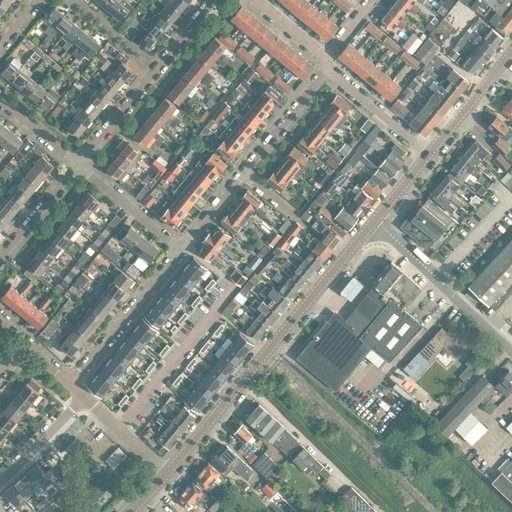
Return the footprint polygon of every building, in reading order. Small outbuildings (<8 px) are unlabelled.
[(107,0),(103,5),(112,13),(120,3),(122,0),(107,0)] [(122,0),(120,3),(112,13),(121,21),(133,7),(127,2),(129,0),(122,0)] [(166,5),(162,11),(161,11),(173,21),(177,16),(176,14),(179,11),(180,12),(169,2),(167,0),(164,0),(163,3),(166,5)] [(169,1),(169,2),(180,12),(188,2),(185,0),(172,0),(171,3),(169,1)] [(285,0),(284,2),(293,10),(300,0),(285,0)] [(300,0),(293,10),(301,17),(312,5),(305,0),(300,0)] [(323,0),(317,7),(322,11),(327,4),(323,0)] [(402,0),(397,0),(393,5),(404,14),(408,9),(414,14),(416,11),(402,0)] [(402,0),(416,11),(420,14),(420,13),(424,16),(426,12),(419,7),(418,8),(413,3),(415,0),(402,0)] [(452,0),(439,0),(438,2),(446,8),(453,0),(452,0)] [(506,35),(511,28),(511,0),(462,0),(475,10),(475,9),(494,25),(494,26),(506,35)] [(345,1),(340,7),(347,13),(352,7),(345,1)] [(154,20),(165,30),(173,21),(161,11),(162,11),(153,4),(150,7),(160,16),(156,21),(154,20)] [(301,17),(310,25),(321,12),(312,5),(301,17)] [(393,5),(387,13),(404,26),(406,23),(401,18),(404,14),(393,5)] [(231,18),(240,26),(250,13),(241,6),(231,18)] [(44,31),(48,34),(55,25),(64,15),(55,7),(46,17),(52,22),(44,31)] [(310,25),(319,32),(329,20),(321,12),(310,25)] [(145,13),(142,17),(148,21),(151,17),(145,13)] [(240,26),(249,33),(259,21),(250,13),(240,26)] [(404,26),(387,13),(381,21),(392,29),(396,25),(401,29),(404,26)] [(60,28),(65,33),(73,22),(64,15),(55,25),(48,34),(45,39),(49,42),(60,28)] [(434,16),(430,21),(434,25),(438,20),(434,16)] [(151,24),(146,29),(146,30),(158,39),(162,34),(160,33),(164,29),(165,30),(154,20),(151,17),(148,21),(151,24)] [(471,27),(475,30),(482,21),(479,18),(471,27)] [(126,19),(120,26),(124,30),(130,24),(130,23),(126,19)] [(146,30),(146,29),(135,19),(132,23),(140,30),(132,39),(137,44),(140,41),(150,49),(158,39),(146,30)] [(436,27),(433,31),(445,41),(455,29),(443,19),(442,19),(436,27)] [(329,20),(319,32),(328,39),(338,27),(329,20)] [(249,33),(258,41),(268,28),(259,21),(249,33)] [(429,21),(424,26),(430,31),(434,25),(430,21),(429,21)] [(67,49),(74,40),(82,30),(73,22),(65,33),(61,37),(67,41),(63,46),(67,49)] [(365,27),(372,33),(376,27),(369,22),(365,27)] [(376,27),(372,33),(378,39),(383,33),(376,27)] [(258,41),(267,48),(277,36),(268,28),(258,41)] [(492,28),(484,37),(497,47),(504,38),(492,28)] [(74,40),(83,48),(92,37),(82,30),(74,40)] [(467,30),(463,35),(468,39),(472,34),(467,30)] [(430,35),(428,38),(439,48),(445,41),(433,31),(433,32),(430,35)] [(218,37),(225,43),(230,38),(223,32),(218,37)] [(412,53),(422,40),(419,38),(412,33),(402,46),(412,53)] [(468,39),(463,35),(456,44),(461,48),(468,39)] [(382,42),(389,48),(394,42),(387,36),(382,42)] [(80,51),(76,57),(80,60),(84,55),(89,59),(101,45),(92,37),(83,48),(80,51)] [(215,37),(207,47),(218,56),(226,46),(215,37)] [(268,49),(277,57),(287,44),(278,37),(268,49)] [(484,37),(477,46),(489,56),(497,47),(484,37)] [(22,41),(25,44),(31,49),(34,45),(28,40),(25,38),(22,41)] [(230,38),(225,43),(232,49),(237,44),(230,38)] [(425,64),(428,61),(434,53),(439,47),(428,38),(414,55),(425,64)] [(394,42),(389,48),(396,54),(401,48),(394,42)] [(338,55),(347,63),(357,51),(348,43),(338,55)] [(277,57),(286,64),(296,52),(287,44),(277,57)] [(477,46),(470,55),(482,65),(489,56),(477,46)] [(207,47),(199,56),(210,65),(218,56),(207,47)] [(236,52),(243,58),(248,52),(241,47),(236,52)] [(34,51),(40,56),(43,53),(37,48),(34,51)] [(72,54),(76,57),(80,51),(76,48),(72,54)] [(452,48),(447,54),(454,60),(459,54),(452,48)] [(347,63),(356,70),(366,58),(357,51),(347,63)] [(400,57),(407,63),(412,57),(405,51),(400,57)] [(117,68),(112,64),(109,68),(124,80),(132,70),(124,64),(128,59),(119,52),(115,56),(122,62),(117,68)] [(248,52),(243,58),(250,64),(254,58),(248,52)] [(292,75),(293,74),(305,59),(296,52),(286,64),(291,68),(289,72),(292,75)] [(107,66),(109,68),(112,64),(99,53),(96,57),(104,63),(103,64),(106,67),(107,66)] [(428,61),(431,64),(432,65),(438,57),(434,53),(428,61)] [(44,59),(50,64),(53,60),(47,55),(44,59)] [(482,65),(470,55),(465,61),(460,57),(456,61),(461,65),(462,64),(475,74),(482,65)] [(202,75),(206,78),(210,74),(206,71),(210,65),(199,56),(191,66),(202,75)] [(412,57),(407,63),(414,68),(419,63),(412,57)] [(356,70),(365,78),(375,65),(366,58),(356,70)] [(293,74),(296,77),(298,74),(304,79),(314,67),(305,59),(293,74)] [(1,72),(10,80),(20,69),(10,61),(1,72)] [(431,64),(428,61),(422,68),(425,71),(431,64)] [(53,67),(59,71),(62,68),(56,63),(53,67)] [(256,68),(263,74),(267,69),(260,63),(256,68)] [(20,88),(29,76),(33,72),(23,64),(20,69),(10,80),(20,88)] [(365,78),(373,85),(384,73),(375,65),(365,78)] [(191,66),(184,76),(194,84),(202,75),(191,66)] [(109,74),(105,79),(117,89),(121,84),(119,83),(122,79),(124,80),(109,68),(106,72),(109,74)] [(244,78),(249,82),(257,72),(252,68),(244,78)] [(267,69),(263,74),(270,80),(274,74),(267,69)] [(453,69),(447,77),(462,90),(469,82),(453,69)] [(62,74),(68,79),(71,75),(65,70),(62,74)] [(93,76),(98,81),(102,77),(96,73),(93,76)] [(373,85),(382,92),(393,80),(384,73),(373,85)] [(20,88),(29,95),(39,84),(29,76),(20,88)] [(184,76),(176,85),(187,94),(194,84),(184,76)] [(103,85),(99,90),(109,98),(117,89),(105,79),(102,77),(98,81),(103,85)] [(273,83),(280,89),(285,83),(278,77),(273,83)] [(393,80),(382,92),(391,100),(401,87),(396,83),(398,80),(395,77),(393,80)] [(447,77),(440,84),(456,97),(462,90),(447,77)] [(81,82),(86,86),(91,90),(94,86),(84,78),(81,82)] [(249,82),(244,78),(241,82),(251,90),(255,86),(249,82)] [(408,85),(414,89),(418,83),(413,79),(408,85)] [(285,83),(280,89),(287,94),(292,89),(285,83)] [(29,95),(39,103),(48,92),(39,84),(29,95)] [(437,89),(434,92),(450,105),(456,97),(440,84),(437,89)] [(187,94),(176,85),(168,95),(179,104),(187,94)] [(260,87),(257,90),(274,103),(275,104),(282,96),(269,85),(264,90),(260,87)] [(90,98),(91,99),(101,108),(106,102),(104,101),(107,97),(109,99),(109,98),(99,90),(97,89),(90,98)] [(236,89),(231,94),(235,98),(240,92),(236,89)] [(259,97),(255,101),(268,112),(273,106),(273,105),(274,103),(257,90),(255,93),(259,97)] [(78,95),(83,99),(87,95),(81,91),(78,95)] [(48,92),(39,103),(48,111),(57,99),(48,92)] [(406,95),(402,92),(398,98),(403,102),(407,96),(406,95)] [(434,92),(427,101),(443,114),(450,105),(434,92)] [(235,98),(231,94),(226,100),(230,103),(235,98)] [(330,103),(331,104),(345,116),(349,112),(346,110),(350,105),(337,95),(330,103)] [(157,107),(172,120),(175,116),(171,112),(176,106),(165,98),(157,107)] [(91,99),(84,109),(92,116),(94,117),(101,108),(91,99)] [(70,104),(76,108),(79,104),(74,100),(70,104)] [(390,107),(402,118),(409,110),(396,100),(390,107)] [(247,102),(244,106),(261,119),(263,117),(263,118),(268,112),(255,101),(251,106),(247,102)] [(427,101),(421,108),(437,121),(443,114),(427,101)] [(511,103),(508,101),(501,110),(511,119),(511,103)] [(230,106),(224,102),(218,109),(218,110),(224,114),(230,106)] [(329,105),(324,111),(336,122),(340,117),(342,120),(345,116),(331,104),(329,105)] [(52,112),(56,116),(62,108),(58,105),(52,112)] [(246,113),(242,117),(255,128),(261,121),(260,121),(261,119),(244,106),(242,109),(246,113)] [(76,118),(86,126),(91,121),(89,120),(92,116),(84,109),(82,107),(74,117),(76,118)] [(149,117),(160,126),(165,120),(169,123),(172,120),(157,107),(149,117)] [(421,108),(415,116),(431,129),(437,121),(421,108)] [(63,113),(68,117),(71,114),(66,109),(63,113)] [(224,114),(218,110),(218,109),(212,117),(217,122),(224,114)] [(319,118),(318,120),(332,132),(334,133),(341,125),(336,122),(324,111),(318,117),(319,118)] [(431,129),(415,116),(409,123),(425,136),(431,129)] [(511,128),(509,126),(508,126),(496,116),(492,121),(491,121),(489,123),(489,125),(488,126),(505,141),(510,135),(511,137),(511,128)] [(152,136),(157,139),(160,135),(156,131),(160,126),(149,117),(142,127),(152,136)] [(234,118),(231,122),(248,135),(250,133),(251,133),(255,128),(242,117),(239,122),(234,118)] [(86,126),(76,118),(68,127),(78,136),(86,126)] [(360,128),(362,129),(365,132),(373,122),(368,118),(360,128)] [(315,121),(310,127),(323,138),(326,134),(329,136),(332,132),(318,120),(316,122),(315,121)] [(247,136),(248,135),(231,122),(225,129),(242,143),(248,137),(247,136)] [(0,130),(0,142),(4,145),(14,133),(4,125),(0,130)] [(209,128),(206,125),(202,130),(207,134),(210,129),(209,128)] [(376,125),(364,140),(369,144),(381,130),(376,125)] [(145,145),(152,136),(142,127),(134,136),(145,145)] [(306,134),(304,136),(319,148),(322,144),(320,142),(323,138),(310,127),(305,134),(306,134)] [(225,129),(219,137),(236,151),(237,151),(236,150),(237,148),(238,149),(242,143),(225,129)] [(14,133),(4,145),(13,153),(23,141),(14,133)] [(319,148),(304,136),(304,135),(297,144),(310,154),(313,150),(318,153),(321,149),(319,148)] [(343,141),(344,142),(345,143),(346,143),(352,148),(359,140),(353,135),(347,141),(345,139),(343,141)] [(235,155),(234,155),(234,153),(236,151),(219,137),(211,146),(216,150),(217,149),(230,159),(230,158),(231,159),(235,155)] [(20,148),(17,152),(24,157),(34,145),(27,139),(20,148)] [(492,144),(503,155),(508,149),(498,139),(492,144)] [(369,144),(364,140),(356,150),(361,154),(369,144)] [(476,140),(470,148),(482,158),(485,154),(490,159),(493,155),(476,140)] [(129,142),(121,151),(131,160),(139,151),(129,142)] [(345,143),(339,150),(345,156),(348,152),(352,148),(346,143),(345,143)] [(385,151),(382,154),(398,168),(405,159),(401,156),(405,151),(399,146),(398,146),(395,143),(391,148),(392,149),(388,154),(385,151)] [(188,146),(182,153),(183,154),(187,158),(194,150),(189,146),(188,146)] [(287,156),(288,156),(302,168),(306,165),(303,162),(307,158),(294,147),(287,156)] [(464,155),(479,168),(484,172),(487,168),(479,161),(482,158),(470,148),(464,155)] [(121,151),(114,160),(124,168),(131,160),(121,151)] [(383,186),(385,185),(390,178),(357,151),(348,162),(354,167),(361,159),(375,171),(371,176),(383,186)] [(24,157),(17,152),(14,155),(21,161),(24,157)] [(339,164),(330,157),(324,152),(321,156),(325,160),(324,161),(334,169),(339,164)] [(334,152),(330,157),(339,164),(343,159),(334,152)] [(204,154),(202,158),(218,171),(219,171),(219,172),(226,164),(213,153),(209,158),(204,154)] [(492,159),(499,166),(496,170),(500,174),(509,164),(499,153),(492,159)] [(398,168),(382,154),(381,154),(378,158),(382,161),(378,166),(391,176),(398,168)] [(464,155),(457,162),(469,172),(473,176),(479,168),(464,155)] [(41,156),(34,165),(46,175),(54,166),(41,156)] [(167,162),(159,156),(156,160),(164,166),(167,162)] [(176,162),(181,166),(186,160),(181,156),(176,162)] [(281,164),(293,174),(297,177),(304,170),(302,168),(288,156),(286,158),(286,157),(281,164)] [(195,166),(199,170),(200,169),(213,180),(218,174),(217,173),(218,171),(202,158),(199,161),(195,166)] [(154,159),(150,165),(155,169),(150,175),(156,180),(163,173),(166,169),(155,160),(154,159)] [(124,168),(114,160),(107,169),(121,181),(128,172),(124,168)] [(469,172),(457,162),(451,170),(463,180),(471,186),(474,182),(467,176),(469,172)] [(170,169),(174,173),(179,168),(174,164),(170,169)] [(276,170),(275,172),(290,184),(293,180),(290,178),(293,174),(281,164),(275,170),(276,170)] [(344,164),(340,169),(345,173),(350,168),(344,164)] [(34,165),(26,175),(38,185),(46,175),(34,165)] [(5,167),(2,170),(9,176),(11,172),(5,167)] [(489,171),(497,177),(500,174),(492,167),(489,171)] [(191,170),(189,174),(205,187),(207,185),(208,185),(213,180),(200,169),(199,170),(196,174),(191,170)] [(345,173),(340,169),(331,180),(340,186),(348,176),(345,173)] [(9,176),(2,170),(0,172),(0,174),(6,179),(9,176)] [(324,170),(316,179),(322,184),(330,174),(324,170)] [(164,177),(168,180),(173,175),(168,171),(164,177)] [(290,184),(275,172),(274,171),(267,180),(280,191),(284,186),(286,188),(290,184)] [(499,179),(503,182),(511,174),(507,171),(499,179)] [(448,172),(442,180),(455,190),(458,187),(463,191),(466,187),(448,172)] [(189,174),(182,181),(200,196),(205,189),(204,188),(205,187),(189,174)] [(503,182),(507,186),(511,181),(511,175),(511,174),(503,182)] [(26,175),(18,184),(31,194),(38,185),(26,175)] [(356,184),(374,198),(381,189),(368,179),(365,177),(361,182),(359,180),(356,184)] [(148,180),(144,185),(149,189),(153,184),(148,180)] [(313,184),(318,189),(322,184),(316,180),(313,184)] [(449,198),(448,198),(460,208),(461,207),(466,211),(468,208),(452,194),(455,190),(442,180),(436,187),(449,198)] [(182,181),(176,189),(192,203),(195,200),(195,201),(200,196),(182,181)] [(16,187),(11,193),(23,203),(31,194),(18,184),(15,182),(13,185),(16,187)] [(329,183),(324,190),(328,193),(333,187),(329,183)] [(149,189),(144,185),(136,196),(140,199),(149,189)] [(348,188),(346,191),(366,208),(373,199),(356,185),(351,191),(348,188)] [(477,191),(481,195),(487,189),(482,185),(477,191)] [(442,205),(448,198),(449,198),(436,187),(430,195),(442,205)] [(177,197),(174,201),(187,211),(192,205),(192,204),(192,203),(176,189),(173,193),(177,197)] [(324,190),(323,189),(315,199),(321,204),(329,194),(328,193),(324,190)] [(241,198),(257,211),(263,216),(266,213),(257,205),(261,200),(248,190),(241,198)] [(88,191),(81,201),(92,210),(100,201),(88,191)] [(366,208),(346,191),(343,195),(346,197),(351,201),(346,206),(359,216),(366,208)] [(3,197),(0,200),(15,212),(23,203),(11,193),(6,199),(3,197)] [(155,198),(150,194),(143,202),(149,206),(155,198)] [(476,194),(470,201),(476,206),(482,198),(476,194)] [(240,200),(234,206),(247,217),(251,212),(254,214),(257,211),(241,198),(242,199),(240,200)] [(419,203),(400,226),(418,241),(418,242),(427,249),(437,237),(443,241),(458,223),(453,218),(428,198),(422,205),(419,202),(419,203)] [(0,205),(0,206),(0,215),(8,222),(15,212),(0,200),(0,205)] [(333,215),(314,200),(308,208),(313,212),(318,217),(326,223),(330,219),(333,215)] [(81,201),(73,210),(84,219),(92,210),(81,201)] [(166,201),(163,204),(181,219),(181,218),(180,218),(182,216),(182,217),(187,211),(174,201),(171,205),(166,201)] [(334,207),(340,211),(334,219),(348,230),(357,218),(338,202),(334,207)] [(181,219),(163,204),(161,208),(157,212),(161,216),(174,227),(181,219)] [(228,214),(243,227),(245,229),(249,225),(244,221),(247,217),(234,206),(229,212),(230,213),(229,215),(228,214)] [(301,216),(306,220),(312,212),(313,212),(308,208),(307,207),(303,213),(301,216)] [(73,210),(65,219),(77,228),(81,223),(86,227),(89,223),(84,219),(73,210)] [(112,219),(108,224),(113,228),(117,223),(121,218),(116,214),(112,219)] [(243,227),(228,214),(221,222),(234,233),(238,228),(240,230),(243,227)] [(318,217),(312,225),(324,235),(322,238),(333,247),(346,232),(330,219),(326,223),(318,217)] [(65,219),(58,228),(69,238),(77,228),(65,219)] [(283,233),(291,223),(287,219),(278,229),(283,233)] [(296,222),(290,230),(295,234),(301,226),(296,222)] [(113,228),(108,224),(105,228),(110,232),(113,228)] [(128,250),(131,246),(130,246),(140,234),(131,226),(127,230),(123,227),(115,237),(119,241),(121,239),(127,243),(124,247),(128,250)] [(210,232),(209,233),(223,244),(227,239),(230,242),(233,239),(218,226),(216,229),(214,229),(211,233),(210,232)] [(58,228),(50,237),(62,247),(66,242),(70,245),(73,241),(69,238),(58,228)] [(105,228),(101,233),(106,237),(110,232),(105,228)] [(273,230),(270,235),(277,241),(280,236),(273,230)] [(283,237),(289,242),(295,234),(290,230),(283,237)] [(302,241),(324,259),(333,247),(322,238),(319,241),(309,232),(302,241)] [(97,237),(102,241),(106,237),(101,233),(97,237)] [(209,233),(203,241),(216,252),(220,248),(231,256),(231,259),(237,263),(240,258),(223,244),(209,233)] [(131,246),(140,254),(150,242),(140,234),(130,246),(131,246)] [(270,235),(266,240),(273,245),(277,241),(270,235)] [(50,237),(43,247),(54,256),(62,247),(50,237)] [(283,237),(278,244),(277,245),(283,249),(289,242),(283,237)] [(511,239),(469,286),(489,305),(490,304),(495,309),(511,290),(511,239)] [(216,252),(203,241),(202,241),(203,242),(200,246),(200,248),(198,251),(213,263),(218,267),(221,263),(213,256),(216,252)] [(90,246),(94,251),(98,246),(93,242),(90,246)] [(150,242),(140,254),(149,262),(159,249),(150,242)] [(298,246),(296,249),(317,267),(323,260),(311,251),(308,254),(298,246)] [(43,247),(35,256),(47,265),(54,256),(43,247)] [(276,247),(272,252),(277,255),(277,256),(281,251),(276,247)] [(304,260),(301,264),(312,273),(317,267),(296,249),(294,251),(304,260)] [(261,250),(257,255),(262,258),(265,254),(261,250)] [(82,256),(87,260),(91,255),(86,251),(82,256)] [(267,257),(271,261),(277,255),(272,252),(272,251),(267,257)] [(113,260),(116,263),(122,257),(118,254),(113,260)] [(249,263),(248,264),(253,269),(254,269),(262,259),(256,254),(249,263)] [(47,265),(35,256),(28,265),(39,274),(44,269),(47,265)] [(193,256),(186,265),(201,277),(208,268),(193,256)] [(94,258),(91,262),(98,267),(101,264),(94,258)] [(261,265),(266,269),(272,262),(267,258),(261,265)] [(287,259),(285,262),(307,280),(312,273),(301,264),(297,268),(287,259)] [(74,265),(79,269),(83,264),(78,260),(74,265)] [(122,268),(125,271),(131,264),(128,261),(122,268)] [(403,271),(391,261),(373,283),(375,285),(343,323),(338,319),(333,326),(328,321),(297,358),(336,390),(371,347),(389,362),(423,325),(421,323),(404,310),(422,288),(403,271)] [(98,267),(91,262),(88,265),(95,271),(98,267)] [(293,273),(290,277),(301,286),(307,280),(285,262),(283,265),(293,273)] [(125,271),(128,273),(133,267),(134,267),(131,264),(125,271)] [(247,264),(242,270),(248,275),(249,275),(254,269),(253,269),(247,264)] [(186,265),(179,273),(194,285),(201,277),(186,265)] [(261,265),(255,272),(260,275),(265,268),(261,265)] [(133,267),(128,273),(135,279),(140,273),(133,267)] [(236,268),(233,271),(237,275),(233,280),(240,285),(243,282),(246,277),(247,277),(246,276),(245,275),(241,272),(240,271),(239,271),(238,269),(236,268)] [(23,273),(31,279),(35,275),(27,269),(23,273)] [(67,274),(72,278),(76,274),(71,269),(67,274)] [(120,272),(114,280),(126,290),(133,281),(121,271),(120,272)] [(249,279),(254,283),(256,285),(262,277),(260,275),(255,272),(249,279)] [(82,273),(76,280),(82,286),(88,279),(82,273)] [(179,273),(172,282),(187,294),(194,285),(179,273)] [(276,273),(274,275),(296,293),(301,286),(290,277),(286,281),(276,273)] [(296,293),(274,275),(272,278),(282,286),(279,290),(291,299),(296,293)] [(364,284),(352,275),(340,291),(351,300),(364,284)] [(59,283),(64,287),(68,283),(63,279),(59,283)] [(249,279),(244,286),(248,289),(254,283),(249,279)] [(82,286),(76,280),(73,284),(80,289),(82,286)] [(114,280),(106,289),(118,299),(126,290),(114,280)] [(28,281),(24,285),(29,289),(32,284),(28,281)] [(172,282),(166,290),(180,302),(187,294),(172,282)] [(29,289),(24,285),(20,290),(25,293),(29,289)] [(10,286),(1,297),(11,305),(20,294),(10,286)] [(244,286),(239,292),(243,295),(248,289),(244,286)] [(262,289),(284,307),(290,300),(278,291),(274,296),(264,287),(262,289)] [(106,289),(98,299),(110,309),(118,299),(106,289)] [(279,314),(284,307),(262,289),(260,293),(265,298),(263,300),(267,304),(279,314)] [(166,290),(159,298),(173,310),(180,302),(166,290)] [(246,298),(243,295),(239,292),(234,298),(242,304),(246,298)] [(20,294),(11,305),(20,313),(29,301),(20,294)] [(47,296),(43,301),(47,304),(51,300),(47,296)] [(159,298),(152,307),(166,319),(173,310),(159,298)] [(235,312),(242,304),(234,298),(227,306),(232,310),(235,312)] [(68,299),(65,303),(72,308),(75,305),(68,299)] [(95,302),(91,308),(103,318),(110,309),(98,299),(95,302)] [(252,302),(274,320),(279,314),(267,304),(264,308),(254,300),(252,302)] [(29,301),(20,313),(30,320),(39,309),(29,301)] [(47,304),(43,301),(39,305),(44,309),(47,304)] [(274,320),(252,302),(249,306),(259,314),(257,317),(268,327),(274,320)] [(72,308),(65,303),(62,306),(69,311),(72,308)] [(227,316),(232,310),(227,306),(221,312),(227,316)] [(152,307),(145,315),(159,327),(166,319),(152,307)] [(91,308),(83,317),(95,327),(103,318),(91,308)] [(30,320),(39,328),(48,317),(39,309),(30,320)] [(244,312),(241,316),(263,333),(268,327),(257,317),(254,321),(244,312)] [(263,333),(241,316),(239,319),(249,327),(246,330),(258,339),(263,333)] [(83,317),(75,327),(87,337),(95,327),(83,317)] [(53,318),(50,321),(57,327),(59,323),(53,318)] [(143,318),(136,326),(150,338),(157,330),(143,318)] [(57,327),(50,321),(42,331),(50,337),(55,331),(54,330),(57,327)] [(136,326),(129,335),(143,347),(150,338),(136,326)] [(67,330),(64,333),(80,346),(87,337),(75,327),(71,332),(67,330)] [(420,351),(424,355),(431,362),(435,357),(434,356),(443,346),(456,357),(458,354),(459,355),(461,353),(460,353),(466,346),(460,341),(463,338),(452,328),(447,333),(441,328),(420,351)] [(161,331),(157,335),(168,344),(171,340),(161,331)] [(239,332),(232,341),(247,353),(254,344),(239,332)] [(80,346),(64,333),(57,342),(61,344),(60,345),(72,355),(80,346)] [(129,335),(122,343),(136,355),(143,347),(129,335)] [(232,341),(225,349),(240,361),(247,353),(232,341)] [(122,343),(115,351),(130,363),(136,355),(122,343)] [(225,349),(218,358),(233,370),(240,361),(225,349)] [(115,351),(108,360),(123,372),(130,363),(115,351)] [(419,352),(404,368),(408,372),(415,379),(425,368),(431,362),(424,355),(420,351),(419,352)] [(471,356),(465,363),(468,366),(474,371),(480,365),(471,356)] [(218,358),(212,366),(226,378),(233,370),(218,358)] [(108,360),(101,368),(116,380),(123,372),(108,360)] [(212,366),(205,374),(219,386),(226,378),(212,366)] [(101,368),(94,376),(109,388),(116,380),(101,368)] [(495,384),(499,388),(506,395),(511,388),(511,372),(509,370),(495,384)] [(205,374),(198,383),(212,395),(219,386),(205,374)] [(447,436),(455,427),(456,428),(446,438),(458,449),(467,440),(472,444),(487,428),(470,412),(473,408),(494,386),(482,375),(451,408),(435,425),(447,436)] [(94,376),(87,385),(102,397),(109,388),(94,376)] [(27,383),(19,392),(32,402),(39,393),(37,391),(41,387),(31,379),(27,383)] [(198,383),(191,391),(206,403),(212,395),(198,383)] [(191,391),(184,400),(198,412),(206,403),(191,391)] [(19,392),(11,401),(24,412),(32,402),(19,392)] [(170,395),(165,401),(190,422),(196,415),(186,408),(184,406),(180,410),(171,403),(175,398),(170,395)] [(11,401),(3,411),(16,421),(24,412),(11,401)] [(176,415),(173,419),(185,429),(190,422),(165,401),(160,408),(165,412),(168,409),(176,415)] [(488,401),(484,405),(491,412),(495,408),(488,401)] [(246,418),(287,453),(298,442),(285,428),(286,427),(259,403),(259,404),(250,413),(246,418)] [(49,411),(52,415),(58,409),(54,405),(49,411)] [(3,411),(0,414),(0,423),(9,431),(16,421),(3,411)] [(160,414),(157,417),(179,435),(185,429),(173,419),(170,423),(160,414)] [(43,417),(37,423),(41,426),(46,421),(43,417)] [(158,428),(159,429),(174,441),(179,435),(157,417),(156,419),(161,424),(158,428)] [(9,431),(0,423),(0,439),(1,440),(9,431)] [(41,426),(37,423),(32,429),(35,432),(41,426)] [(233,433),(244,443),(240,448),(248,456),(256,447),(248,440),(252,435),(241,425),(233,433)] [(168,447),(169,448),(174,441),(159,429),(156,433),(149,427),(143,434),(153,443),(157,438),(164,444),(157,451),(162,455),(168,447)] [(249,439),(258,447),(263,441),(254,433),(249,439)] [(26,434),(20,440),(24,443),(29,438),(26,434)] [(24,443),(20,440),(15,446),(18,449),(24,443)] [(290,454),(299,463),(298,465),(307,474),(312,468),(316,472),(318,470),(326,479),(331,474),(301,444),(290,454)] [(210,461),(226,475),(233,467),(244,478),(252,469),(226,445),(219,452),(215,456),(213,455),(211,458),(211,460),(210,461)] [(100,466),(109,474),(128,455),(118,446),(100,466)] [(268,478),(275,471),(279,467),(264,452),(252,464),(267,479),(268,478)] [(246,459),(252,464),(255,461),(249,456),(246,459)] [(511,459),(511,461),(507,458),(497,468),(501,471),(492,481),(511,500),(511,459)] [(37,462),(28,470),(42,486),(50,479),(53,483),(59,477),(50,467),(45,472),(37,462)] [(202,470),(201,471),(213,481),(220,473),(209,463),(205,466),(204,467),(202,469),(202,470)] [(28,470),(20,476),(33,491),(40,485),(42,486),(28,470)] [(213,481),(201,471),(201,472),(199,472),(197,474),(197,475),(194,479),(206,489),(209,491),(211,488),(209,486),(213,481)] [(268,478),(273,483),(280,476),(275,471),(268,478)] [(20,476),(12,484),(26,501),(35,494),(33,491),(20,476)] [(186,488),(186,489),(197,499),(201,494),(204,496),(206,494),(204,491),(193,481),(189,485),(188,485),(186,487),(186,488)] [(261,488),(269,497),(277,490),(269,481),(261,488)] [(12,484),(3,491),(17,507),(25,500),(26,501),(12,484)] [(339,499),(352,511),(376,511),(351,487),(339,499)] [(197,499),(186,489),(185,490),(183,490),(182,492),(182,494),(178,497),(190,507),(188,509),(191,511),(199,511),(201,510),(195,505),(198,501),(197,500),(197,499)] [(295,511),(277,493),(271,500),(282,511),(295,511)] [(216,500),(221,504),(225,500),(220,495),(216,500)] [(208,509),(211,511),(213,511),(221,504),(216,500),(208,509)] [(46,508),(45,509),(47,511),(52,508),(54,507),(52,505),(51,503),(49,505),(46,508)] [(222,511),(220,511),(238,511),(229,503),(222,511)]
